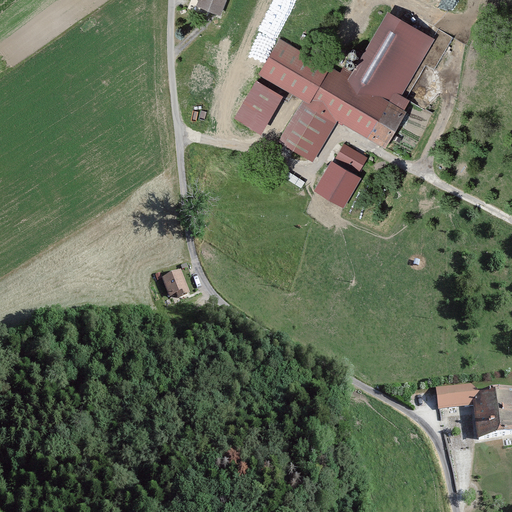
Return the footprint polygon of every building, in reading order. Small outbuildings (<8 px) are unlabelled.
[(223,0),(194,0),(193,4),(214,12),(218,13),(223,0)] [(277,36),(234,116),(258,129),(280,88),(299,98),(276,140),(312,159),(334,119),(383,145),(406,102),(391,94),(402,74),(370,57),(358,79),(277,36)] [(208,40),(200,61),(224,70),(233,43),(222,39),(221,44),(208,40)] [(341,142),(333,158),(357,171),(365,155),(341,142)] [(346,208),(363,177),(332,159),(314,190),(346,208)] [(180,271),(163,277),(170,295),(178,292),(180,297),(189,293),(180,271)] [(470,382),(434,387),(438,411),(469,407),(474,437),(511,431),(511,385),(471,392),(470,382)]
